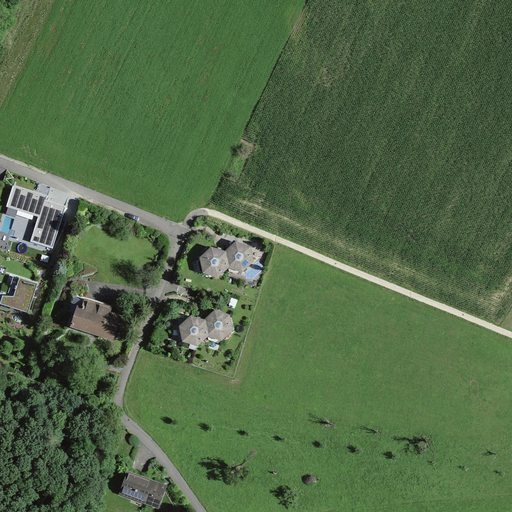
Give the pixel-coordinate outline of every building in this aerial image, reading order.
[(13,187),(7,206),(8,207),(10,202),(19,205),(18,209),(40,216),(31,241),(52,248),(65,207),(47,201),(45,201),(47,197),(38,194),(37,195),(13,187)] [(250,248),(236,243),(229,250),(225,253),(228,267),(242,272),(253,262),(250,248)] [(37,255),(43,256),(45,250),(39,248),(37,255)] [(218,277),(228,267),(225,253),(211,249),(203,256),(201,259),(204,273),(218,277)] [(23,311),(28,313),(37,284),(14,277),(7,297),(3,296),(0,304),(23,311)] [(110,314),(111,310),(84,301),(80,315),(75,314),(71,326),(94,333),(114,339),(120,318),(110,314)] [(229,316),(215,312),(208,318),(204,322),(208,336),(221,340),(232,330),(229,316)] [(183,341),(197,346),(208,336),(204,322),(191,317),(183,324),(180,327),(183,341)] [(167,485),(127,471),(118,494),(159,508),(167,485)]
